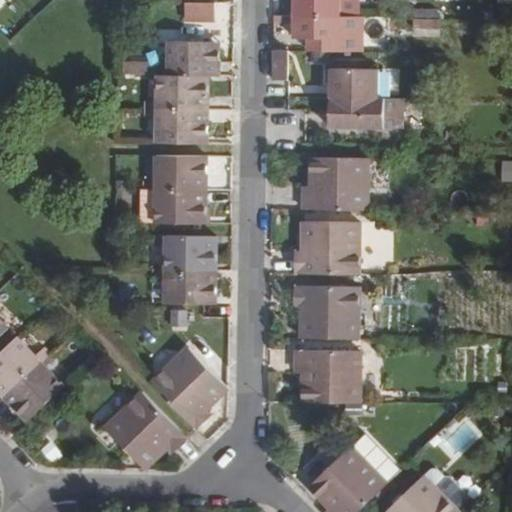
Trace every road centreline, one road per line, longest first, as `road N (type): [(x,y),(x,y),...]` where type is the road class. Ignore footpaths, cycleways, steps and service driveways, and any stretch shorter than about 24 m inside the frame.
road 1 (residential): [(234,451),(246,438),(254,0)]
road 2 (residential): [(37,495),(52,488),(193,488),(234,451)]
